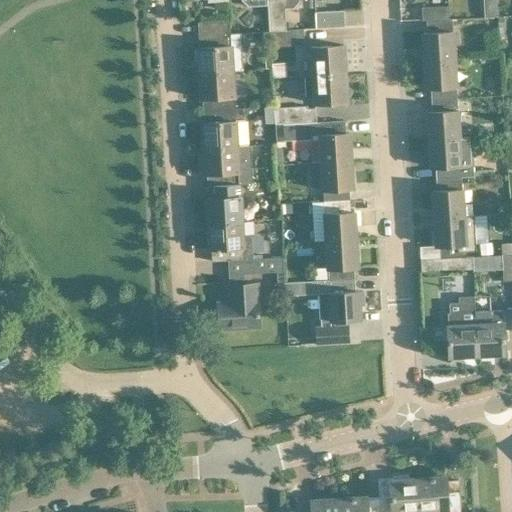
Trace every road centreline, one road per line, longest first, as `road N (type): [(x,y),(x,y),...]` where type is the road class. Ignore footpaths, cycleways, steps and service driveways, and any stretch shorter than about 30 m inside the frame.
road 1 (residential): [(231,464),(229,427),(186,378),(162,0)]
road 2 (residential): [(409,423),(379,0)]
road 3 (residential): [(253,462),(409,423)]
road 4 (residential): [(0,507),(149,469)]
